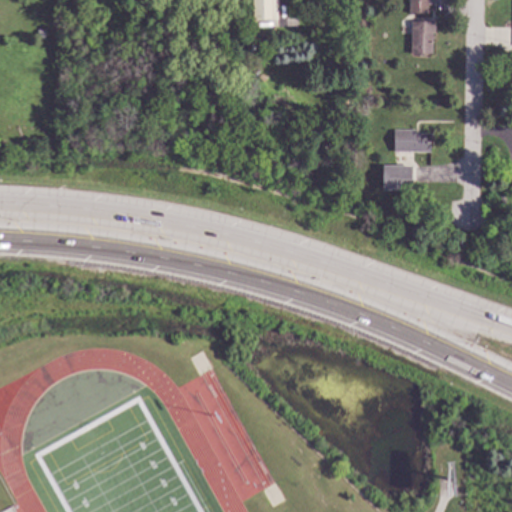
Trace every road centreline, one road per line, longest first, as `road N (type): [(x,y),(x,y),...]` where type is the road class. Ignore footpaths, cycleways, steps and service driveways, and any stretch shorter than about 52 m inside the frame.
road 1 (motorway): [(0,239),(195,262),(309,294),(511,386)]
road 2 (motorway): [(511,328),(182,223),(0,200)]
road 3 (residential): [(473,0),(468,218)]
